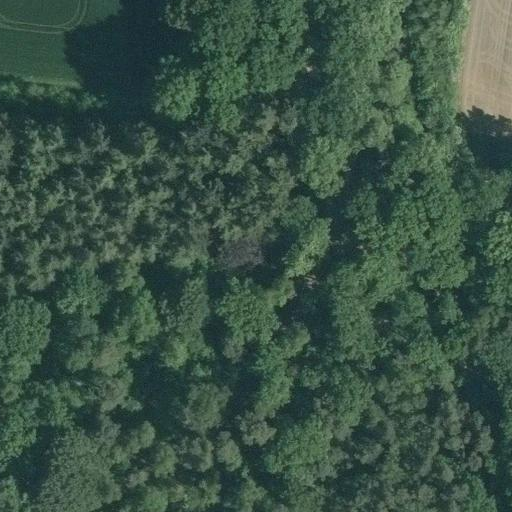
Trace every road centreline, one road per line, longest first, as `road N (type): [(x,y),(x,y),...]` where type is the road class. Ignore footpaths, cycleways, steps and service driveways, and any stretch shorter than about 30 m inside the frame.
road 1 (track): [(0,84),(362,109),(322,240)]
road 2 (track): [(322,240),(448,214),(392,3)]
road 3 (track): [(322,240),(108,257),(67,269),(0,314)]
road 4 (track): [(271,511),(322,240)]
